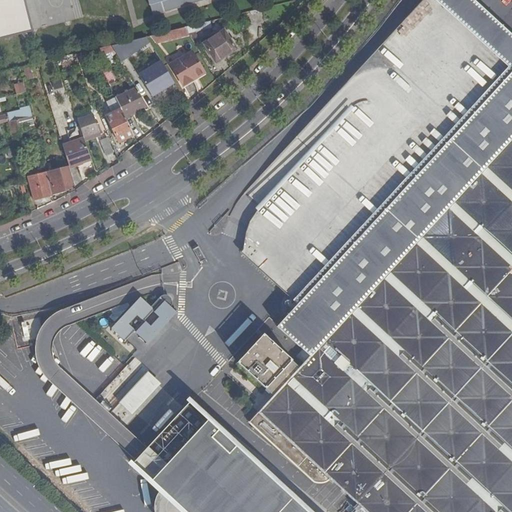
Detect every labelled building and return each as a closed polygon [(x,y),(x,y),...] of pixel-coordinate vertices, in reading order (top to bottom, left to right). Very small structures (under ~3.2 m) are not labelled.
[(0,0),(0,39),(34,31),(25,0),(0,0)] [(162,2),(167,0),(147,0),(148,0),(150,3),(153,15),(165,12),(162,2)] [(167,0),(162,2),(165,12),(204,0),(167,0)] [(298,305),(511,73),(511,35),(481,8),(473,0),(423,0),(241,196),(235,205),(230,217),(249,223),(247,228),(245,234),(244,239),(243,244),(244,250),(240,253),(298,305)] [(212,28),(211,22),(184,28),(188,34),(212,28)] [(184,28),(150,36),(157,43),(189,36),(188,34),(184,28)] [(224,32),(205,45),(217,62),(236,50),(224,32)] [(114,51),(111,46),(92,50),(96,59),(114,51)] [(96,59),(92,50),(75,55),(78,63),(96,59)] [(193,54),(171,67),(183,87),(194,81),(193,79),(204,72),(193,54)] [(175,84),(161,62),(139,75),(152,97),(175,84)] [(31,68),(24,70),(26,80),(34,78),(31,68)] [(108,82),(114,79),(110,70),(104,73),(108,82)] [(511,511),(511,73),(298,305),(279,326),(310,356),(292,375),(284,368),(291,360),(264,333),(237,361),(274,395),(250,421),(314,482),(332,480),(357,503),(353,509),(357,511),(356,511),(511,511)] [(14,93),(24,92),(22,82),(13,83),(14,93)] [(126,119),(149,108),(137,89),(116,99),(121,110),(126,119)] [(119,143),(134,136),(126,119),(121,110),(106,117),(119,143)] [(8,115),(10,122),(25,118),(24,111),(8,115)] [(93,115),(77,121),(83,138),(99,133),(93,115)] [(25,118),(10,122),(8,123),(12,140),(23,137),(22,131),(35,128),(32,116),(25,118)] [(114,152),(109,138),(101,142),(107,156),(114,152)] [(69,168),(91,160),(84,140),(63,147),(69,168)] [(47,174),(52,194),(75,187),(69,168),(47,174)] [(52,194),(47,174),(29,179),(35,200),(52,195),(52,194)] [(199,261),(205,258),(199,248),(194,251),(199,261)] [(163,299),(157,306),(153,310),(151,308),(141,298),(112,328),(126,340),(135,331),(147,343),(166,322),(158,315),(169,304),(169,302),(168,300),(167,299),(166,299),(165,299),(163,299)] [(146,371),(116,402),(129,414),(158,383),(146,371)] [(148,448),(136,462),(189,511),(309,511),(191,402),(148,448)] [(189,511),(136,462),(133,465),(183,511),(189,511)]
